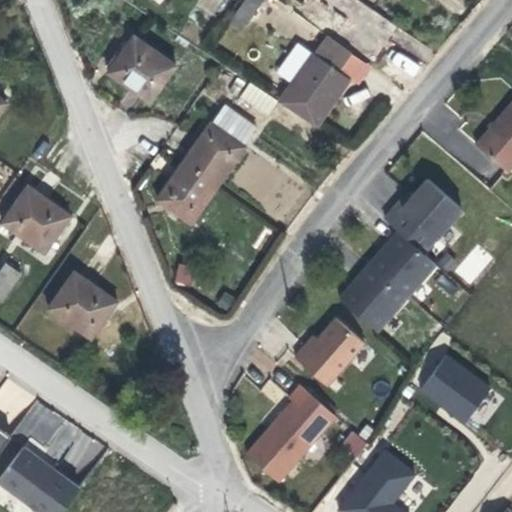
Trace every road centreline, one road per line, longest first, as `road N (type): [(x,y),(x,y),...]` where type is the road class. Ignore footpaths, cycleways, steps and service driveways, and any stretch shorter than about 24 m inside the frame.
road 1 (residential): [(511,2),(349,189),(250,331),(196,363)]
road 2 (tertiary): [(196,363),(52,0)]
road 3 (residential): [(0,337),(233,486)]
road 4 (tertiary): [(233,486),(196,363)]
